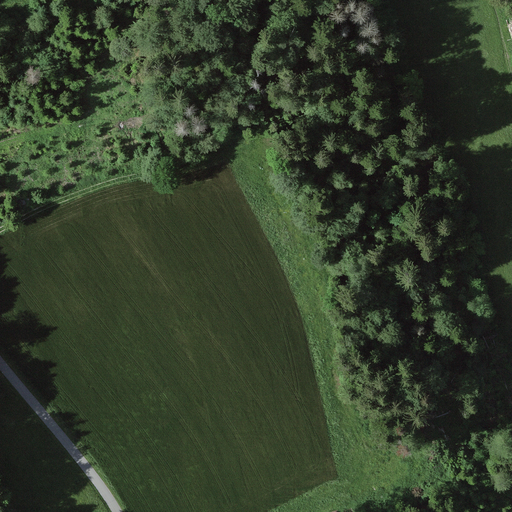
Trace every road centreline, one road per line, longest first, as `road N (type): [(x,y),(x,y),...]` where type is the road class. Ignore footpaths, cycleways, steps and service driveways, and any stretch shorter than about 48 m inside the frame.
road 1 (track): [(0,230),(110,182),(195,160)]
road 2 (unclassified): [(117,511),(0,361)]
road 3 (track): [(100,0),(195,160)]
